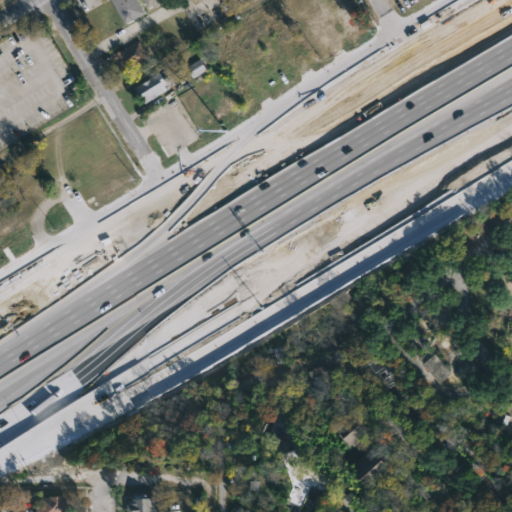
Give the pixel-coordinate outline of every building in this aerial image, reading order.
[(137,0),(145,12),(126,24),(112,0),(137,0)] [(165,0),(148,10),(144,3),(146,2),(144,0),(165,0)] [(137,40),(149,57),(124,72),(121,68),(122,67),(116,58),(115,58),(112,54),(137,40)] [(194,78),(206,70),(200,59),(187,66),(194,78)] [(169,89),(146,103),(136,87),(160,71),(168,83),(166,84),(169,89)] [(276,364),(290,360),(286,345),(271,349),(276,364)] [(445,369),(447,372),(435,383),(425,371),(422,374),(418,370),(421,367),(418,364),(430,353),(445,369)] [(304,374),(318,399),(336,388),(322,364),(304,374)] [(359,440),(372,456),(376,453),(390,470),(366,491),(351,474),(368,460),(353,443),(345,450),(334,436),(354,419),(366,434),(359,440)] [(335,479),(333,484),(328,482),(323,492),(321,492),(311,511),(306,511),(284,501),(290,486),(279,454),(298,448),(304,464),(335,479)] [(146,495),(146,498),(154,498),(154,511),(125,511),(125,503),(129,503),(129,498),(140,499),(140,495),(146,495)] [(63,497),(63,511),(30,511),(30,506),(34,506),(35,498),(63,497)]
